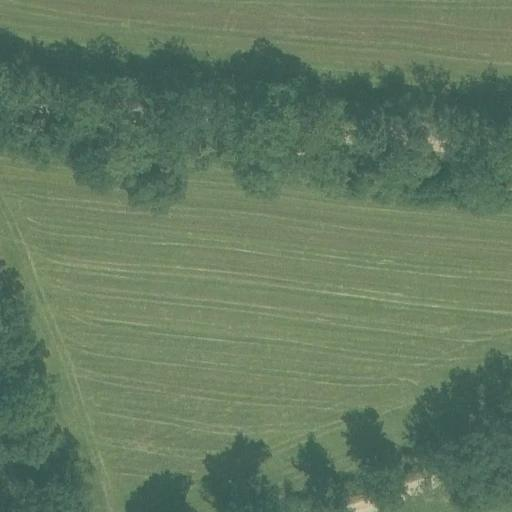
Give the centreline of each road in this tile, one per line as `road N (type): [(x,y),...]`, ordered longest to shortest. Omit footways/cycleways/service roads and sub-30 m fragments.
road 1 (track): [(511,149),(124,118),(0,96)]
road 2 (track): [(346,511),(511,450)]
